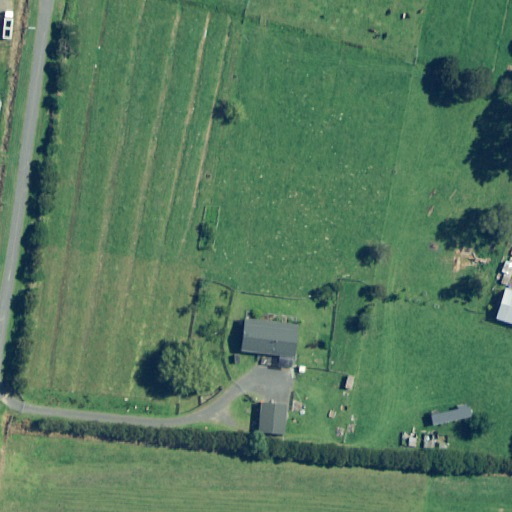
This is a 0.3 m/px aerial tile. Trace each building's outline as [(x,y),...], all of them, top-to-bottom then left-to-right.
[(511,291),(501,288),(491,318),(511,324),(511,291)] [(294,324),(241,319),(238,352),(258,353),(257,365),(290,368),(294,324)] [(284,405),(258,403),(256,432),(282,434),(284,405)] [(400,436),(399,446),(415,447),(415,437),(400,436)] [(421,437),(421,448),(446,449),(447,438),(421,437)]
